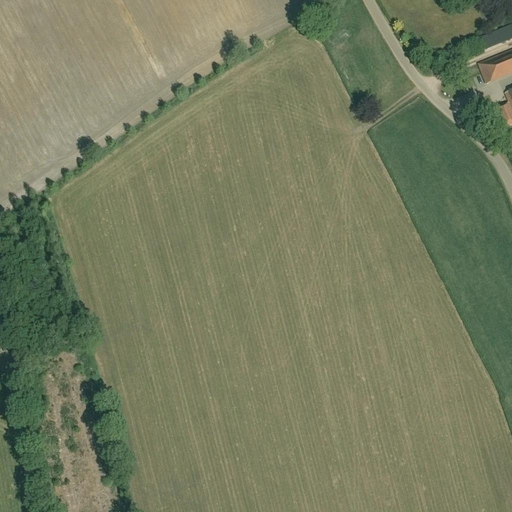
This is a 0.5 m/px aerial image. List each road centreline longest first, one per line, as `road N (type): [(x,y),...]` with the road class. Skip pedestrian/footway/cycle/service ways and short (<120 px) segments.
road 1 (unclassified): [(511,187),(501,161),(421,85),(369,0)]
road 2 (unclassified): [(34,511),(9,363)]
